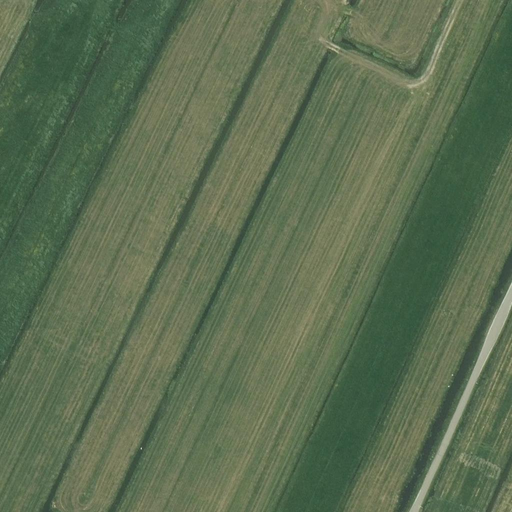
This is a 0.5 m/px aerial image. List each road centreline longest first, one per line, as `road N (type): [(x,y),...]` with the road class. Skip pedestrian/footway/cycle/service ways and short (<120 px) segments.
road 1 (unclassified): [(415,511),(511,292)]
road 2 (track): [(459,0),(411,84),(331,47)]
